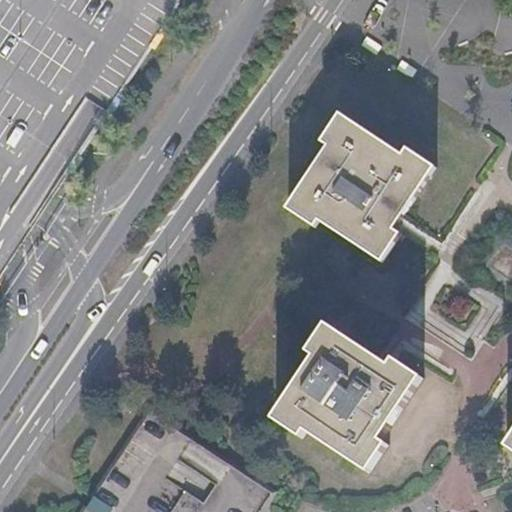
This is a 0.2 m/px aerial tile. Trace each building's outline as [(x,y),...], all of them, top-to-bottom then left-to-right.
[(0,0),(0,280),(166,28),(176,0),(0,0)] [(310,214),(348,238),(375,255),(391,228),(385,224),(425,162),(412,153),(398,144),(394,150),(331,110),(313,137),(319,141),(280,204),(306,221),(310,214)] [(507,276),(511,266),(511,248),(492,236),(478,258),(507,276)] [(382,360),(334,331),(318,321),(301,347),(307,351),(290,377),(266,414),(294,432),(298,425),(362,465),(379,439),(373,434),(413,372),(398,363),(386,355),(382,360)] [(175,428),(151,412),(84,511),(260,511),(266,503),(273,493),(216,455),(175,428)] [(511,418),(498,440),(511,449),(511,418)]
